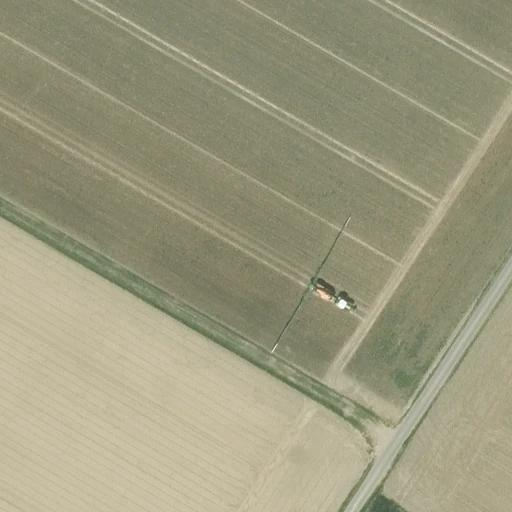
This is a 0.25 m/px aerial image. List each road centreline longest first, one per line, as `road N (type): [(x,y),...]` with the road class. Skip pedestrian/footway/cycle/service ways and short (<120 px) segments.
road 1 (track): [(0,208),(398,439)]
road 2 (residential): [(511,265),(351,511)]
